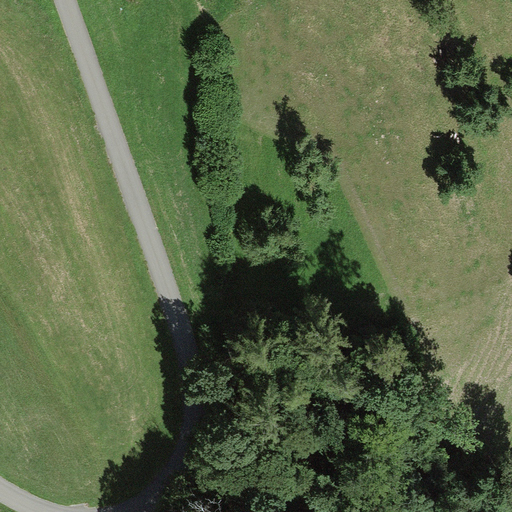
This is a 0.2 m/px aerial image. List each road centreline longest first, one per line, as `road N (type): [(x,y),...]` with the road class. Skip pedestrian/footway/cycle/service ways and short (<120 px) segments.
road 1 (unclassified): [(64,0),(201,391),(190,463),(150,511)]
road 2 (track): [(180,511),(214,466),(251,360),(280,350),(301,362),(318,402),(295,511)]
